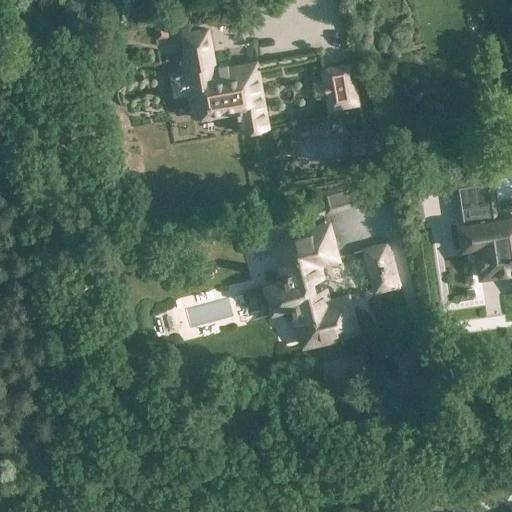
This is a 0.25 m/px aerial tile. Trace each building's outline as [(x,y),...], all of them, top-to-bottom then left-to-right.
[(153,21),(156,38),(168,36),(164,19),(153,21)] [(174,57),(177,71),(174,72),(174,74),(169,75),(173,97),(187,94),(192,116),(236,108),(236,113),(237,113),(241,131),(267,126),(255,62),(216,68),(208,28),(181,32),(185,56),(174,57)] [(360,104),(352,62),(319,68),(321,80),(312,81),(315,98),(324,97),(326,110),(360,104)] [(362,135),(350,137),(353,154),(365,151),(362,135)] [(417,138),(420,155),(430,154),(427,136),(417,138)] [(511,216),(494,219),(497,237),(474,240),(479,278),(511,272),(511,216)] [(348,293),(329,298),(319,264),(339,259),(329,222),(272,237),(281,272),(282,277),(263,282),(271,310),(290,305),(301,346),(358,331),(348,293)] [(386,241),(363,248),(374,292),(399,285),(386,241)]
